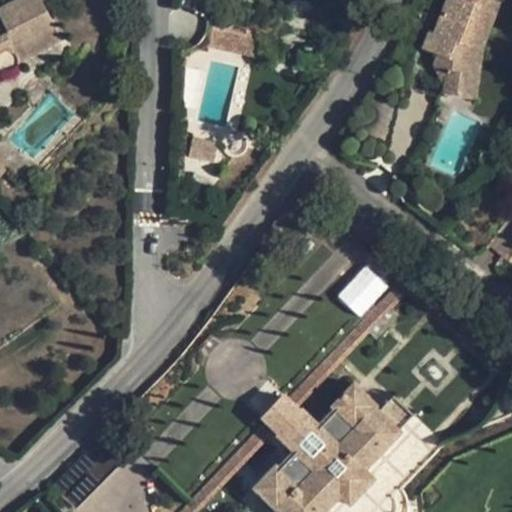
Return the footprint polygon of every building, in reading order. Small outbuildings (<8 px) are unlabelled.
[(41,0),(18,0),(0,10),(0,17),(5,27),(0,30),(0,74),(2,72),(4,73),(8,73),(13,73),(18,68),(19,63),(20,61),(18,57),(60,35),(41,0)] [(447,0),(435,32),(430,31),(423,49),(438,54),(434,67),(447,70),(465,75),(476,48),(467,45),(484,0),(498,0),(501,1),(502,1),(502,0),(447,0)] [(465,75),(447,70),(444,88),(443,94),(476,98),(483,48),(501,1),(498,0),(484,0),(467,45),(476,48),(465,75)] [(263,13),(219,4),(209,46),(254,56),(263,13)] [(63,41),(60,35),(18,57),(20,61),(19,63),(63,41)] [(434,67),(444,88),(447,70),(434,67)] [(218,143),(193,137),(188,156),(214,162),(218,143)] [(336,296),(359,317),(389,286),(366,265),(336,296)] [(325,511),(341,496),(342,494),(337,489),(360,465),(365,471),(366,469),(402,431),(400,429),(413,415),(393,396),(380,410),(376,407),(378,404),(354,383),(332,406),(335,408),(319,425),(303,409),(301,412),(280,433),(278,436),(294,451),(279,467),(276,465),(254,487),(277,510),(279,508),(283,511),(325,511)] [(284,396),(264,417),(280,433),(301,412),(284,396)] [(109,427),(51,485),(76,509),(133,452),(109,427)] [(375,478),(366,469),(365,471),(360,465),(337,489),(342,494),(341,496),(351,505),(375,478)]
